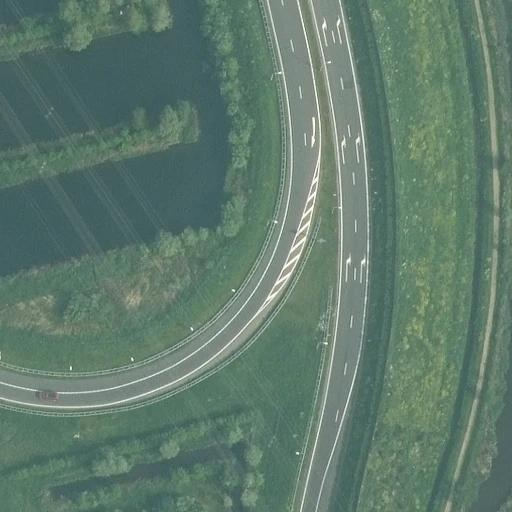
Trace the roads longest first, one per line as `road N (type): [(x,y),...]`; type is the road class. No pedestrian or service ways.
road 1 (motorway): [(281,0),(304,151),(288,230),(243,317),(212,348),(129,393),(71,401),(0,390)]
road 2 (motorway): [(306,511),(343,363),(353,267),(347,129),(324,0)]
